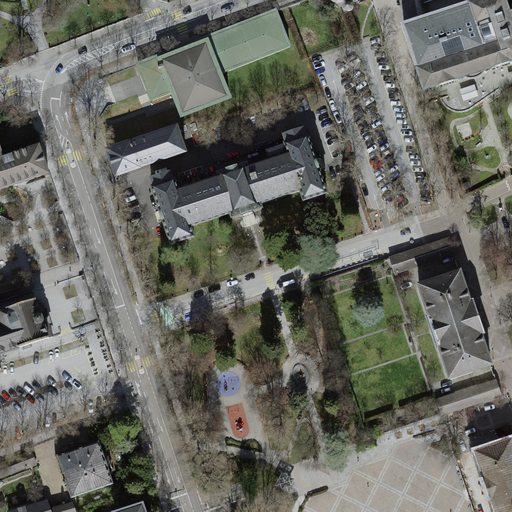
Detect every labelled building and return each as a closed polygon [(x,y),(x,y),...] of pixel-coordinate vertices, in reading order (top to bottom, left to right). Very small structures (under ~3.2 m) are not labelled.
[(331,0),(333,2),(337,3),(338,7),(342,6),(344,12),(350,11),(353,8),(353,5),(352,2),(355,4),(360,2),(357,0),(331,0)] [(507,0),(468,0),(401,22),(423,89),(511,59),(511,9),(510,10),(507,0)] [(139,70),(152,102),(171,94),(175,103),(183,125),(241,103),(231,77),(298,51),(281,7),(205,36),(208,43),(139,70)] [(107,150),(117,180),(192,155),(182,125),(107,150)] [(173,180),(152,187),(169,242),(194,234),(190,224),(301,188),(305,199),(327,192),(309,136),(286,143),(288,151),(175,188),(173,180)] [(40,146),(5,158),(0,144),(0,191),(49,174),(40,146)] [(449,238),(390,257),(395,274),(454,255),(449,238)] [(460,268),(415,283),(416,286),(446,377),(491,362),(460,268)] [(40,298),(0,311),(0,354),(53,338),(40,298)] [(499,399),(493,379),(431,399),(438,419),(499,399)] [(511,511),(511,439),(511,438),(474,450),(487,488),(494,511),(511,511)] [(102,444),(64,457),(77,495),(115,482),(102,444)] [(53,511),(49,498),(9,510),(10,511),(53,511)] [(120,511),(154,511),(150,499),(120,510),(120,511)]
